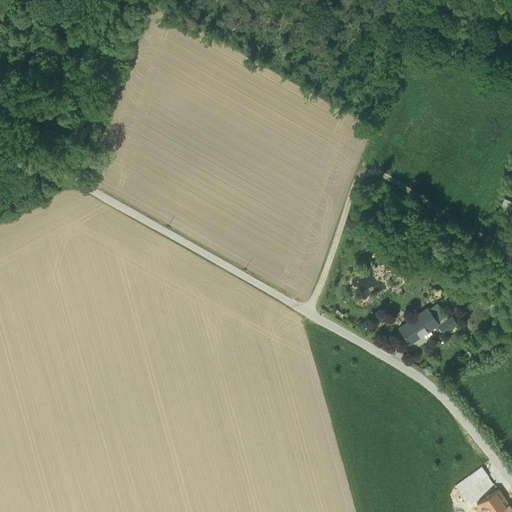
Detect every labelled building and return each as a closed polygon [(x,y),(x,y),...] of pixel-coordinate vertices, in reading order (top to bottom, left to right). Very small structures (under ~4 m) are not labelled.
[(494,222),(498,224),(503,227),(508,215),(499,211),(494,222)] [(499,238),(503,227),(498,224),(493,235),(499,238)] [(399,329),(409,344),(429,331),(437,325),(439,327),(447,321),(436,305),(428,311),(427,309),(418,315),(399,329)] [(439,327),(443,333),(456,324),(452,318),(447,321),(439,327)] [(474,350),(478,357),(492,349),(484,336),(479,340),(483,346),(474,350)] [(481,511),(511,511),(511,508),(499,489),(476,504),(481,511)]
